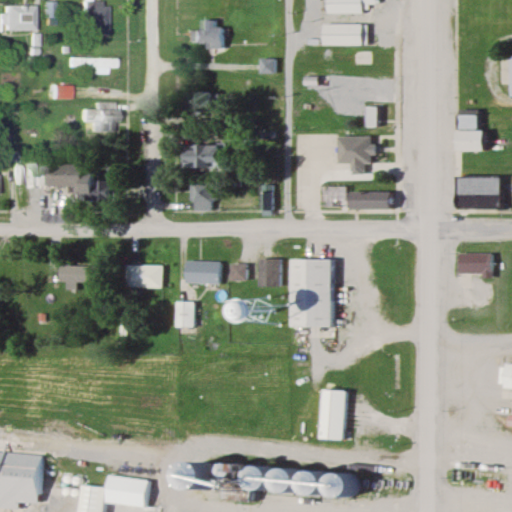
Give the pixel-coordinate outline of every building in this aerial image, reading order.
[(82,36),(107,37),(107,0),(83,0),(82,36)] [(365,14),(365,5),(377,5),(377,0),(325,0),(325,14),(365,14)] [(33,32),(33,6),(3,6),(3,32),(33,32)] [(225,49),(225,20),(198,20),(198,49),(225,49)] [(325,43),(325,24),(364,24),(364,43),(325,43)] [(106,74),(106,69),(115,69),(115,58),(67,58),(67,68),(90,68),(90,74),(106,74)] [(262,72),(262,58),(277,58),(277,72),(262,72)] [(345,102),(345,75),(390,75),(390,102),(345,102)] [(223,93),(192,93),(192,118),(223,118),(223,93)] [(89,123),(89,132),(115,132),(115,102),(92,102),(92,109),(82,109),(82,123),(89,123)] [(368,105),(381,105),(381,126),(368,126),(368,105)] [(456,109),(477,109),(477,130),(486,130),(486,151),(456,151),(456,109)] [(190,127),(228,127),(228,158),(191,158),(190,127)] [(340,136),(374,136),(374,162),(368,162),(368,170),(353,170),(353,162),(340,162),(340,136)] [(185,168),(228,168),(228,145),(185,145),(185,168)] [(79,187),(79,201),(117,201),(117,178),(93,178),(93,164),(57,165),(57,187),(79,187)] [(457,175),(499,176),(499,209),(457,208),(457,175)] [(220,183),(193,183),(193,212),(220,212),(220,183)] [(350,191),(389,191),(389,208),(350,208),(350,191)] [(460,253),(460,276),(493,277),(493,254),(460,253)] [(296,257),(336,257),(336,326),(296,326),(296,257)] [(262,258),(283,258),(283,286),(262,286),(262,258)] [(101,282),(79,282),(79,289),(66,289),(66,282),(61,282),(61,259),(72,259),(72,265),(101,265),(101,282)] [(189,284),(189,262),(222,262),(222,284),(189,284)] [(166,264),(166,287),(128,287),(128,264),(166,264)] [(250,282),(250,265),(234,265),(234,282),(250,282)] [(196,327),(196,309),(181,309),(181,327),(196,327)] [(346,439),(321,437),(325,389),(350,391),(346,439)] [(0,450),(41,454),(38,502),(0,498),(0,450)] [(106,511),(78,511),(81,484),(109,487),(106,511)]
